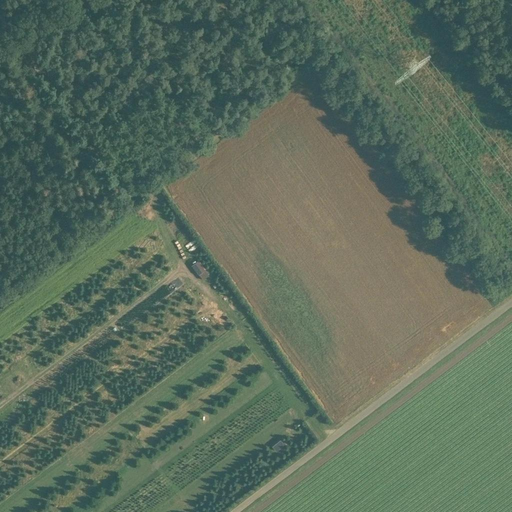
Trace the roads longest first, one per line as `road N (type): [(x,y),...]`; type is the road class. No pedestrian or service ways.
road 1 (track): [(338,432),(156,193),(122,183),(20,34),(79,0)]
road 2 (unclassified): [(242,511),(511,302)]
